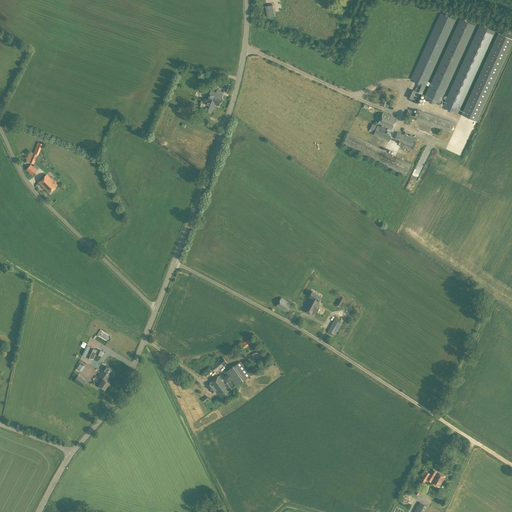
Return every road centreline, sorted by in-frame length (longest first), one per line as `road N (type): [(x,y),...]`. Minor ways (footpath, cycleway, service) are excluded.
road 1 (unclassified): [(456,429),(174,261)]
road 2 (tertiary): [(174,261),(235,91),(246,0)]
road 3 (unclassified): [(156,309),(31,190),(0,136)]
road 4 (tertiary): [(72,451),(121,390),(156,309)]
road 5 (unknown): [(244,48),(360,97)]
